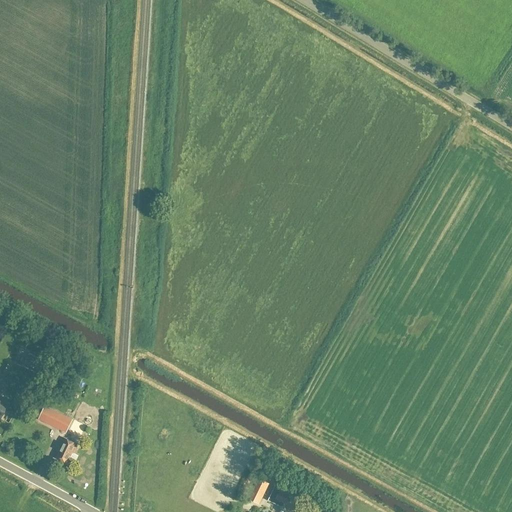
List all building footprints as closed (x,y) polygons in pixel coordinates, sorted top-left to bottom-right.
[(33,355),(27,368),(34,371),(40,359),(33,355)] [(45,406),(39,419),(66,432),(72,420),(45,406)] [(67,463),(69,460),(75,463),(78,456),(72,453),(72,452),(74,453),(78,445),(63,437),(56,451),(58,452),(56,457),(67,463)] [(269,484),(258,478),(248,498),(259,504),(269,484)] [(283,485),(275,501),(293,510),(294,508),(297,508),(299,503),(298,501),(301,494),(283,485)]
